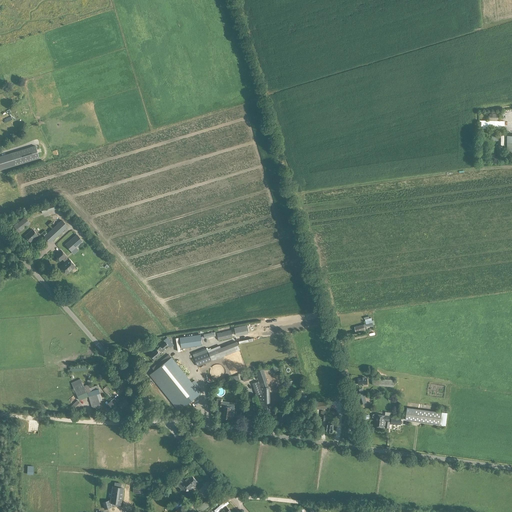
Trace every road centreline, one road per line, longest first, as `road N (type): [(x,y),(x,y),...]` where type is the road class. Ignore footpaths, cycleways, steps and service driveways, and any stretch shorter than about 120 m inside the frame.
road 1 (unclassified): [(511,468),(167,423)]
road 2 (tertiary): [(167,423),(0,232)]
road 3 (track): [(167,423),(0,415)]
